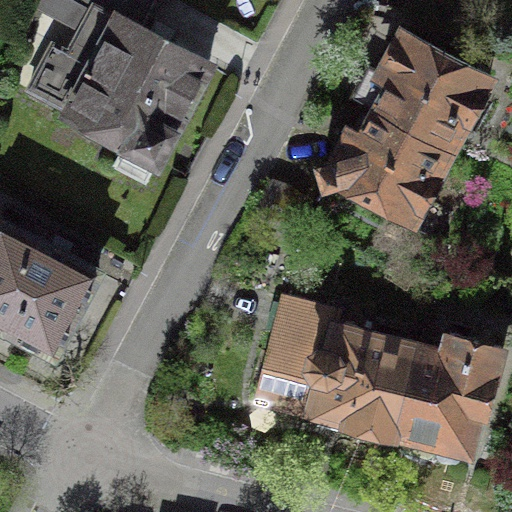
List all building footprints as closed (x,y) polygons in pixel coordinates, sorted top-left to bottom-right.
[(52,42),(28,88),(68,109),(66,112),(124,143),(156,161),(173,128),(209,61),(152,31),(138,23),(141,18),(142,19),(151,0),(92,0),(95,1),(68,50),(52,42)] [(479,11),(458,0),(417,0),(411,11),(464,40),(479,11)] [(353,95),(376,107),(451,147),(467,117),(468,118),(483,90),(474,86),(466,81),(474,66),(401,28),(378,71),(368,66),(353,95)] [(451,147),(376,107),(362,134),(349,127),(325,173),(342,182),(398,212),(406,197),(414,202),(422,206),(437,178),(436,177),(451,147)] [(0,216),(0,324),(2,326),(2,325),(54,353),(98,269),(48,242),(0,216)] [(391,433),(415,343),(336,322),(339,311),(282,296),(256,398),(339,420),(391,433)] [(415,343),(391,433),(394,434),(395,431),(407,434),(404,445),(407,449),(427,455),(432,452),(435,441),(447,444),(458,404),(467,407),(484,411),(501,346),(448,332),(443,350),(415,343)]
